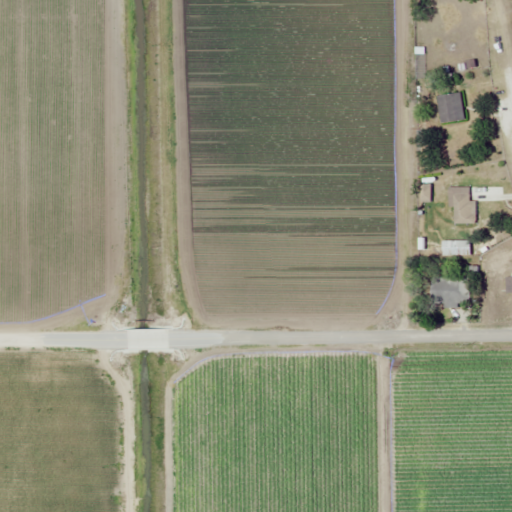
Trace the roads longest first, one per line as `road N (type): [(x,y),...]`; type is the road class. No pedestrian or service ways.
road 1 (residential): [(511,334),(0,341)]
road 2 (residential): [(410,335),(460,0)]
